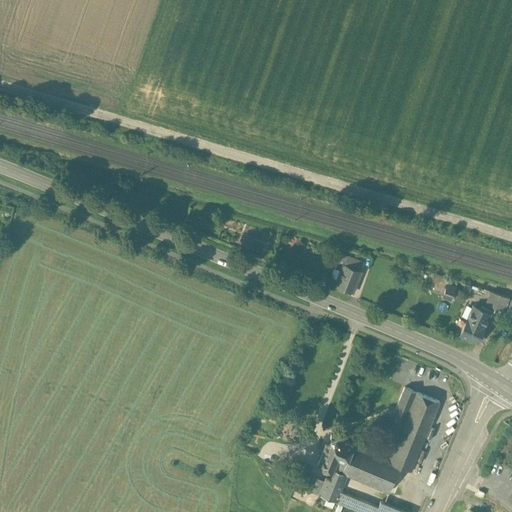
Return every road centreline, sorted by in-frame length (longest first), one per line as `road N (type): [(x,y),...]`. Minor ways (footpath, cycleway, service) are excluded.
road 1 (secondary): [(499,383),(406,334),(0,165)]
road 2 (unclassified): [(511,233),(0,84)]
road 3 (unclassified): [(499,383),(435,511)]
